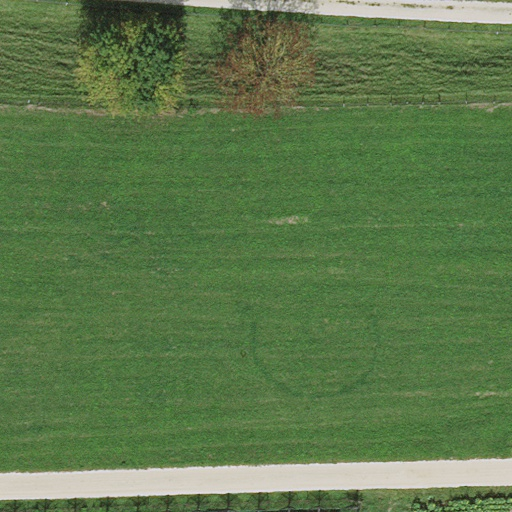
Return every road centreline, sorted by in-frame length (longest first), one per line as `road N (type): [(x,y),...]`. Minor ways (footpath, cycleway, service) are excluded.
road 1 (track): [(0,492),(511,476)]
road 2 (track): [(190,0),(511,12)]
